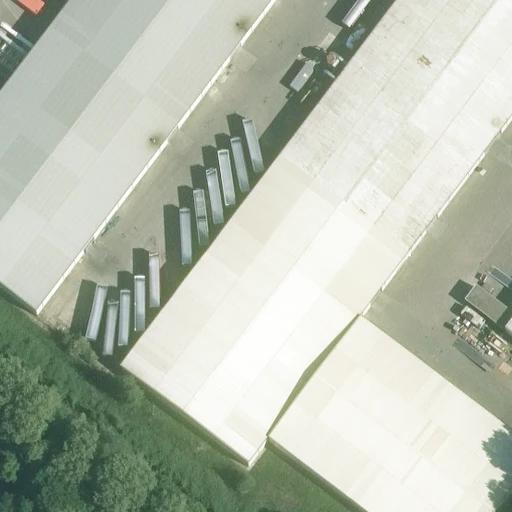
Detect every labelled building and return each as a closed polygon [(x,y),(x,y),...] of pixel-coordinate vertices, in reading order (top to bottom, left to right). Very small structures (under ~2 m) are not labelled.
[(276,0),(75,0),(54,28),(0,99),(0,290),(36,318),(276,0)] [(41,0),(33,12),(54,28),(75,0),(41,0)] [(500,511),(511,497),(511,433),(361,321),(511,118),(511,0),(400,0),(121,373),(250,469),(270,442),(363,511),(500,511)] [(325,64),(324,66),(325,68),(326,70),(327,71),(329,71),(331,71),(333,70),(334,68),(334,66),(334,64),(333,63),(331,62),(329,61),(327,62),(326,63),(325,64)] [(147,271),(156,280),(153,283),(159,289),(202,244),(187,229),(147,271)] [(511,316),(476,289),(465,303),(511,339),(511,316)] [(440,358),(433,367),(452,381),(459,372),(440,358)]
